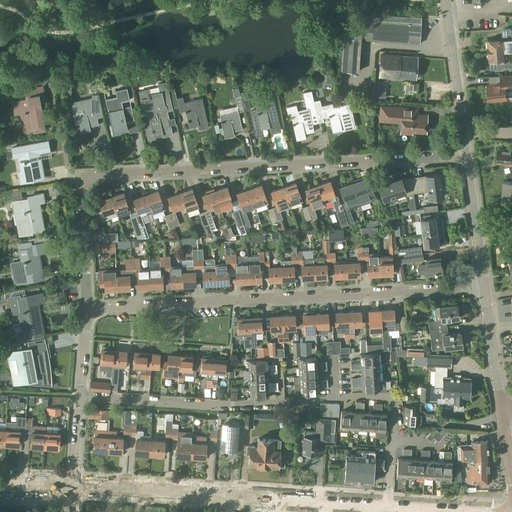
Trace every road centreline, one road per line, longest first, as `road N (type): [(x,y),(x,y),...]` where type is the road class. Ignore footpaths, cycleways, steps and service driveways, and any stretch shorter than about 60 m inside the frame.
road 1 (residential): [(88,310),(87,177),(466,155)]
road 2 (residential): [(88,310),(484,286)]
road 3 (residential): [(334,398),(214,406),(80,396)]
road 4 (tertiary): [(511,473),(484,286)]
road 5 (tertiary): [(226,496),(388,506)]
road 6 (tertiary): [(72,486),(226,496)]
road 7 (tertiary): [(463,129),(446,0)]
